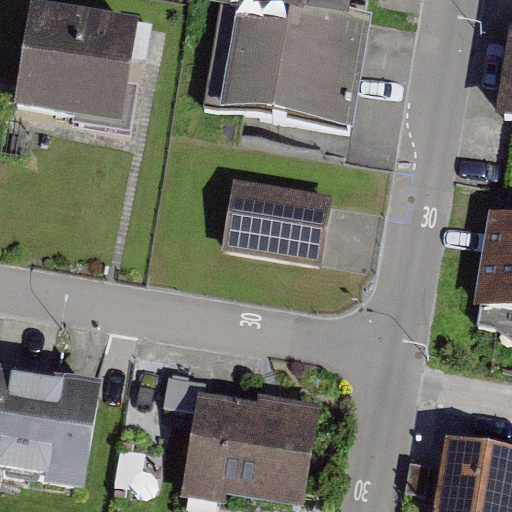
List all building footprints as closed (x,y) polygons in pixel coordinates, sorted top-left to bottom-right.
[(346,0),(221,0),(262,7),(258,28),(289,33),(287,47),(241,39),(227,122),(354,144),(373,29),(343,24),(346,0)] [(139,35),(35,21),(21,125),(125,139),(139,35)] [(511,47),(510,47),(498,133),(511,134),(511,47)] [(237,195),(225,266),(323,282),(325,269),(334,211),(237,195)] [(511,227),(498,225),(482,320),(511,325),(511,227)] [(99,399),(0,386),(0,498),(85,509),(99,399)] [(308,511),(318,424),(200,411),(189,510),(205,511),(308,511)] [(511,511),(511,467),(449,458),(440,511),(511,511)]
